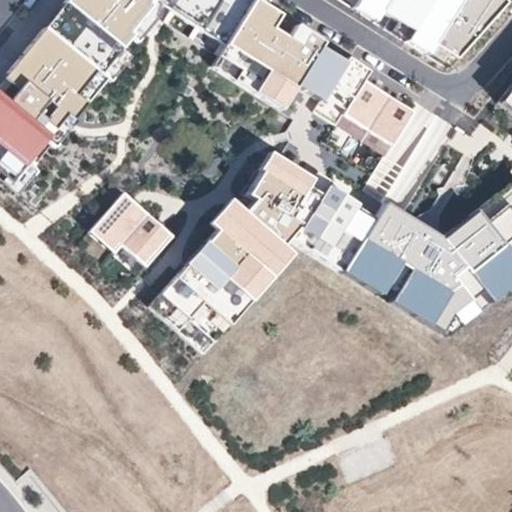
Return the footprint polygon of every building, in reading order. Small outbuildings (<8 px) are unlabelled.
[(64,0),(38,35),(0,79),(0,177),(7,183),(44,137),(53,143),(123,56),(160,5),(224,44),(250,0),(64,0)] [(365,73),(252,0),(250,0),(224,44),(211,66),(279,111),(295,87),(388,145),(409,113),(361,80),(365,73)] [(339,0),(446,67),(505,0),(504,0),(339,0)] [(511,183),(439,241),(379,205),(338,275),(443,339),(511,283),(511,84),(497,104),(511,115),(511,183)] [(171,124),(196,133),(202,117),(177,108),(171,124)] [(93,133),(76,147),(86,159),(103,144),(93,133)] [(151,202),(184,159),(154,137),(121,180),(151,202)] [(377,204),(283,141),(247,193),(232,208),(197,244),(137,300),(200,360),(250,300),(290,249),(340,268),(368,221),(377,204)] [(73,240),(117,193),(91,170),(48,217),(73,240)] [(123,195),(96,225),(144,268),(171,237),(123,195)]
